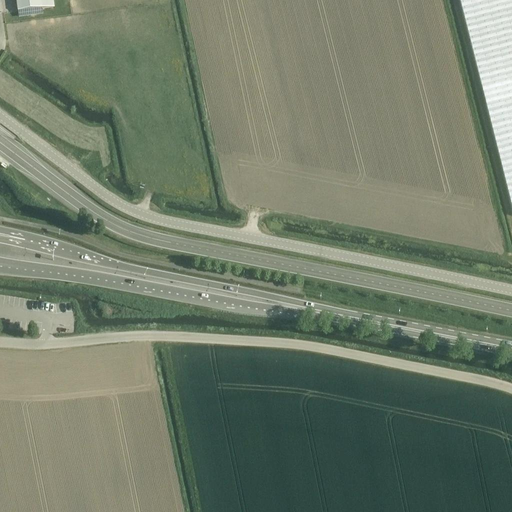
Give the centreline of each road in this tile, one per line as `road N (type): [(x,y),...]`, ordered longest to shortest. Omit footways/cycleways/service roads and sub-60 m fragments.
road 1 (unclassified): [(511,291),(140,216),(0,116)]
road 2 (unclassified): [(79,342),(168,336),(291,344),(511,389)]
road 3 (primary): [(0,261),(350,318)]
road 4 (primary): [(350,318),(23,244)]
road 5 (primary): [(511,349),(350,318)]
